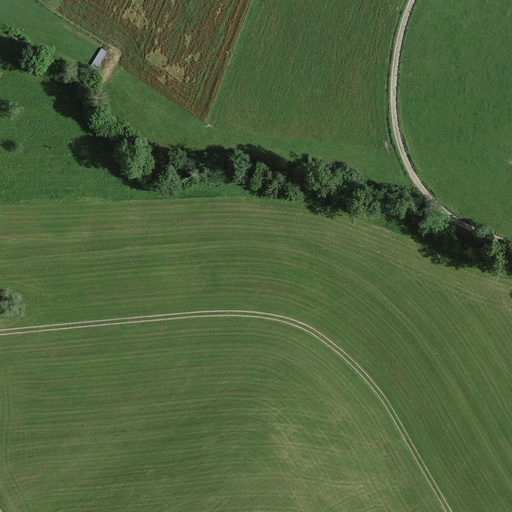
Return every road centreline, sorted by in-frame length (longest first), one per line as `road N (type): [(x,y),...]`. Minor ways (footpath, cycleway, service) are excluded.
road 1 (track): [(449,511),(383,399),(350,361),(292,323),(220,313),(0,334)]
road 2 (track): [(412,0),(393,104),(412,174),(454,220),(511,246)]
